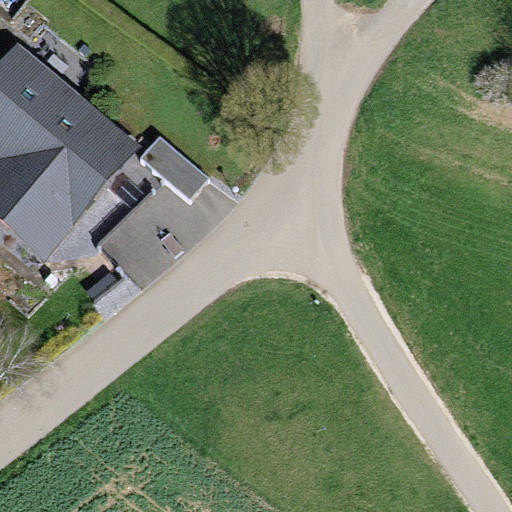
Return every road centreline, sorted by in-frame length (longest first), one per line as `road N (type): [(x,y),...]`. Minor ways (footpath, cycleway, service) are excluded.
road 1 (residential): [(293,214),(0,449)]
road 2 (unclassified): [(293,214),(500,511)]
road 3 (residential): [(325,79),(293,214)]
